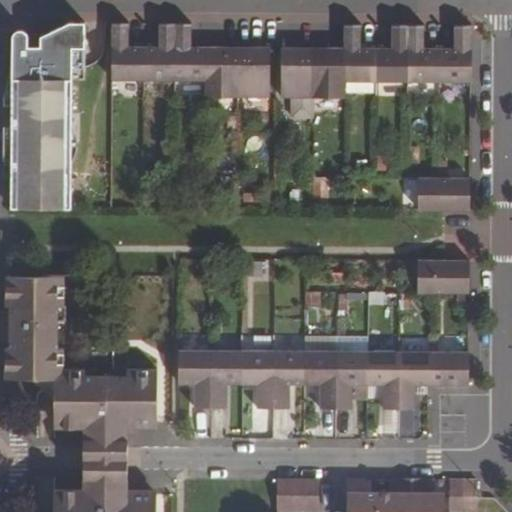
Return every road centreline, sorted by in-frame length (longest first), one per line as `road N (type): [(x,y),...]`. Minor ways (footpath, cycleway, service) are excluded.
road 1 (residential): [(0,4),(505,1)]
road 2 (residential): [(503,462),(0,458)]
road 3 (residential): [(503,462),(505,1)]
